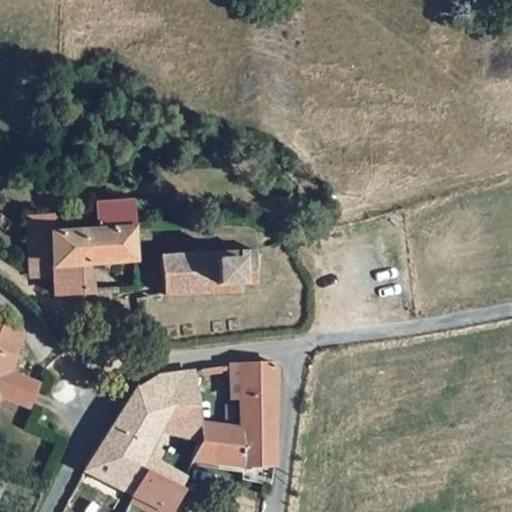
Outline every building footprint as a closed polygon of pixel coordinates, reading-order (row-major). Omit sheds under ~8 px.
[(89,263),(132,260),(129,227),(126,200),(97,202),(99,228),(59,233),(50,234),(51,265),(89,263)] [(51,265),(50,234),(48,219),(25,221),(27,277),(52,275),(51,265)] [(160,256),(162,296),(242,292),(241,285),(257,284),(256,251),(160,256)] [(89,263),(51,265),(52,275),(53,293),(77,294),(91,294),(89,263)] [(0,390),(8,371),(24,333),(0,323),(0,390)] [(258,465),(274,465),(276,455),(278,435),(273,410),(272,364),(242,362),(230,365),(232,395),(239,395),(242,430),(244,464),(225,466),(228,484),(257,482),(258,465)] [(37,383),(8,371),(0,390),(0,394),(27,406),(37,383)] [(152,437),(203,444),(202,434),(198,391),(182,392),(177,372),(165,374),(168,408),(152,437)] [(168,511),(179,490),(135,468),(144,451),(152,437),(168,408),(165,374),(153,376),(137,386),(128,400),(85,471),(84,472),(127,493),(133,496),(124,511),(168,511)] [(244,464),(242,430),(202,434),(203,444),(193,462),(225,466),(244,464)] [(135,468),(179,490),(184,479),(170,469),(144,451),(135,468)] [(258,465),(257,482),(270,488),(271,485),(274,465),(258,465)]
